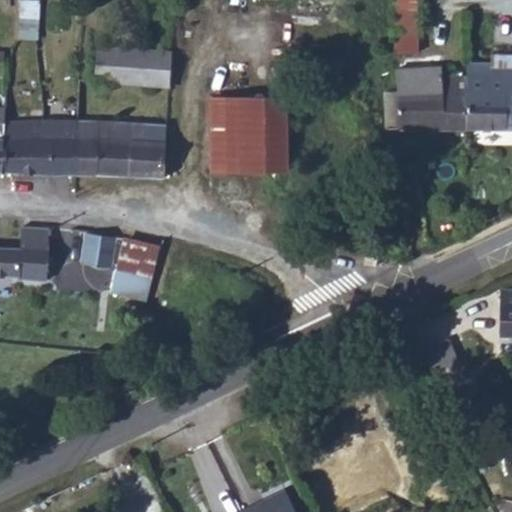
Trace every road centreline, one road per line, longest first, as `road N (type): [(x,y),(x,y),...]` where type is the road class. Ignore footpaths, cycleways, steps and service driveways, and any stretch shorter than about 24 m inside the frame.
road 1 (secondary): [(0,487),(344,325)]
road 2 (residential): [(0,211),(157,229),(249,254),(297,274),(344,325)]
road 3 (secondary): [(344,325),(511,243)]
